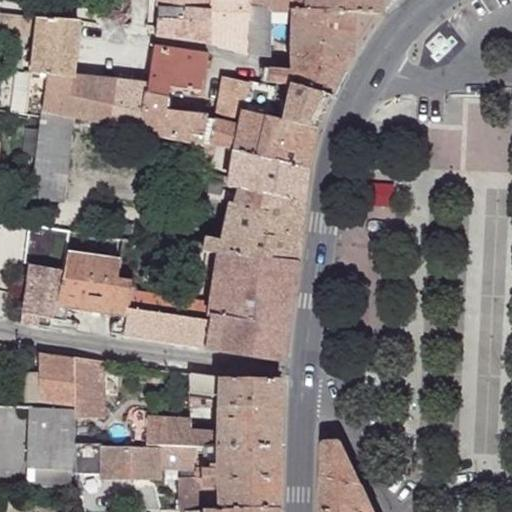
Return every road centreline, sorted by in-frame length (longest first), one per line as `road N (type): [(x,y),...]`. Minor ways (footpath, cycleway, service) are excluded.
road 1 (unknown): [(465,79),(443,253),(385,511)]
road 2 (unclassified): [(309,375),(0,326)]
road 3 (primary): [(365,81),(340,143),(309,375)]
road 4 (unknown): [(365,81),(108,37)]
road 5 (unclassified): [(382,511),(309,375)]
road 6 (unclassified): [(511,76),(365,81)]
road 7 (primary): [(309,375),(303,511)]
